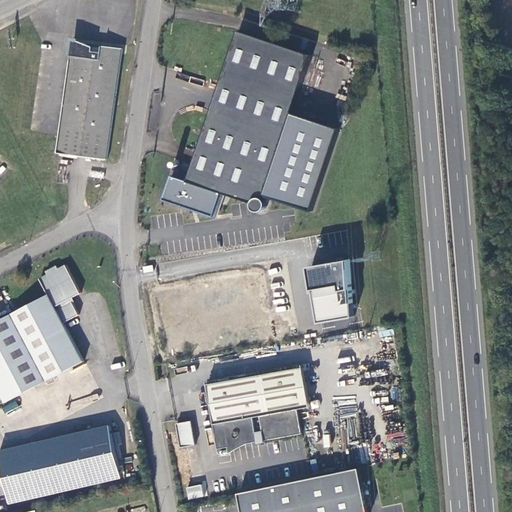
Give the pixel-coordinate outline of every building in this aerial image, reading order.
[(240,30),(190,180),(225,192),(255,202),(254,204),(255,206),(256,207),(259,209),(260,210),(264,209),(265,209),(267,206),(268,204),(268,201),(266,198),(264,197),(266,193),(293,111),(312,54),(240,30)] [(109,160),(124,48),(74,41),(59,153),(109,160)] [(293,111),(266,193),(314,211),(342,128),(293,111)] [(190,180),(185,178),(171,173),(163,198),(212,215),(216,216),(225,192),(190,180)] [(310,293),(315,324),(349,318),(346,261),(303,268),(307,294),(310,293)] [(0,319),(0,386),(8,401),(84,360),(64,322),(80,314),(71,298),(81,292),(66,264),(59,268),(57,265),(47,270),(48,273),(41,277),(49,293),(0,319)] [(230,452),(249,443),(304,434),(300,409),(312,407),(306,367),(210,383),(216,423),(215,423),(218,441),(219,448),(229,447),(230,452)] [(190,422),(177,423),(180,447),(183,447),(194,446),(190,422)] [(2,450),(14,505),(125,479),(113,425),(2,450)] [(360,467),(239,492),(242,505),(243,511),(369,511),(367,502),(360,467)] [(186,486),(188,499),(202,497),(201,485),(186,486)]
